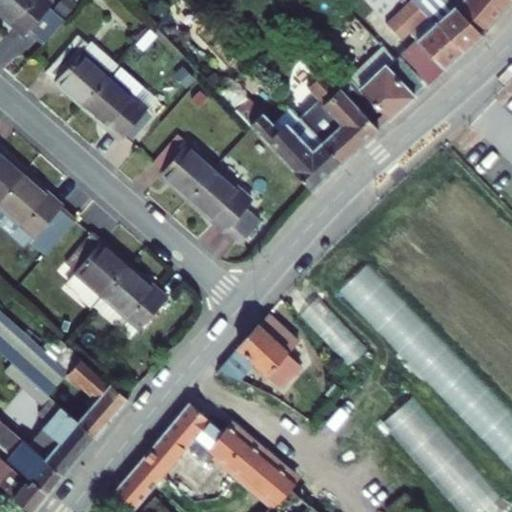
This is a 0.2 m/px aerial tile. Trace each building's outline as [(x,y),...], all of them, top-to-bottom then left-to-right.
[(40,49),(60,24),(46,12),(49,8),(39,0),(0,0),(0,20),(22,39),(25,35),(40,49)] [(399,57),(426,86),(464,52),(413,0),(410,0),(386,23),(401,40),(410,32),(417,40),(399,57)] [(413,0),(464,52),(482,35),(456,8),(449,1),(448,0),(413,0)] [(511,0),(463,0),(456,8),(482,35),(511,1),(511,0)] [(108,82),(119,70),(82,40),(47,81),(83,111),(108,82)] [(384,48),(351,79),(388,119),(426,86),(399,57),(395,60),(384,48)] [(108,82),(83,111),(121,144),(147,115),(132,102),(142,91),(119,70),(108,82)] [(301,121),(340,164),(388,119),(351,79),(346,74),(335,83),(326,73),(308,89),(319,101),(299,119),(301,121)] [(235,109),(250,124),(263,112),(249,97),(235,109)] [(311,190),(340,164),(301,121),(299,119),(289,109),(273,124),(263,112),(250,124),(311,190)] [(0,196),(1,197),(30,164),(3,140),(0,142),(0,196)] [(189,204),(216,174),(187,149),(185,153),(175,145),(153,170),(163,178),(161,180),(189,204)] [(77,207),(30,164),(1,197),(49,240),(77,207)] [(216,174),(189,204),(226,237),(241,250),(260,228),(245,215),(253,207),(216,174)] [(97,301),(107,290),(135,258),(107,232),(104,236),(96,229),(74,254),(81,260),(78,264),(82,268),(73,278),(85,288),(85,293),(89,296),(87,299),(94,304),(97,301)] [(172,290),(135,258),(107,290),(97,301),(122,323),(132,312),(142,321),(145,323),(172,290)] [(511,471),(511,411),(369,262),(339,291),(511,471)] [(314,343),(271,305),(219,365),(277,387),(314,343)] [(96,436),(128,398),(60,339),(47,353),(0,311),(0,351),(12,362),(24,372),(96,436)] [(132,312),(122,323),(132,332),(142,321),(132,312)] [(12,362),(5,371),(16,381),(24,372),(12,362)] [(310,400),(318,410),(348,381),(341,371),(310,400)] [(63,475),(96,436),(24,372),(16,381),(45,406),(39,414),(48,422),(34,438),(51,453),(45,459),(63,475)] [(511,503),(412,395),(379,426),(458,511),(507,511),(511,508),(511,503)] [(223,431),(189,403),(111,495),(130,511),(131,511),(167,511),(149,492),(188,446),(204,459),(208,459),(215,451),(276,503),(297,482),(228,424),(223,431)] [(31,480),(47,494),(63,475),(45,459),(0,419),(0,441),(13,453),(8,460),(31,480)] [(0,485),(30,511),(32,511),(47,494),(31,480),(28,484),(0,458),(0,485)]
